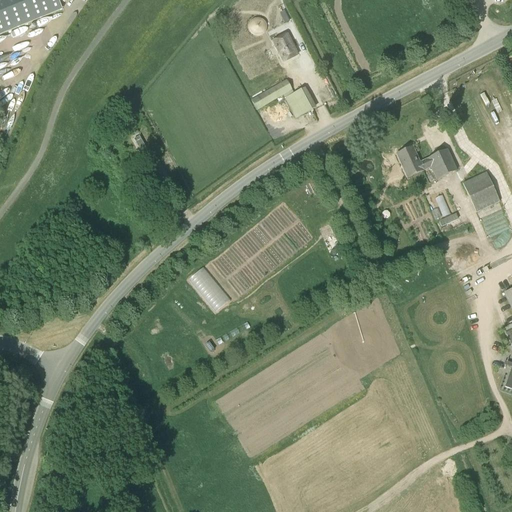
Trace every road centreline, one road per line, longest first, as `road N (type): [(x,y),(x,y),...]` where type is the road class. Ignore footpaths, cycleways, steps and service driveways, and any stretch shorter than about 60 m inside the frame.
road 1 (unclassified): [(59,370),(123,288),(228,193),(511,33)]
road 2 (unclassified): [(14,511),(59,370)]
